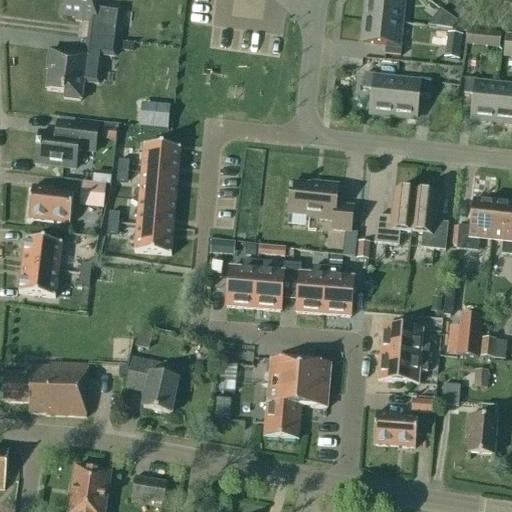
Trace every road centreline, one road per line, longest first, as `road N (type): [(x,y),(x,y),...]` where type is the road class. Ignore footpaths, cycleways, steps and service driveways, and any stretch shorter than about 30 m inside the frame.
road 1 (tertiary): [(343,486),(32,435)]
road 2 (residential): [(343,486),(356,344),(205,325)]
road 3 (residential): [(325,138),(212,131),(198,271)]
road 4 (residential): [(511,159),(325,138)]
road 5 (tertiary): [(502,511),(343,486)]
road 6 (residential): [(325,138),(307,110),(305,8)]
